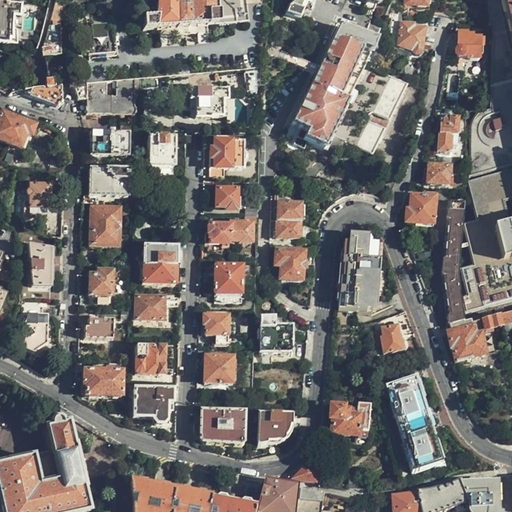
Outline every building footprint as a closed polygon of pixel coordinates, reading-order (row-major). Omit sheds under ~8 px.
[(0,0),(0,44),(10,45),(15,45),(15,30),(12,30),(13,15),(18,15),(21,5),(5,3),(4,0),(0,0)] [(40,57),(43,57),(59,55),(59,30),(60,18),(65,0),(55,0),(40,50),(40,57)] [(144,0),(144,3),(146,3),(145,21),(142,21),(142,31),(152,31),(152,29),(181,27),(183,27),(214,25),(212,0),(144,0)] [(292,0),(289,8),(287,7),(284,14),(297,20),(300,13),(303,15),(309,0),(292,0)] [(409,0),(430,9),(434,0),(409,0)] [(465,109),(467,182),(511,170),(511,0),(488,0),(485,100),(465,109)] [(412,50),(424,25),(400,14),(388,41),(410,51),(412,50)] [(368,58),(374,43),(338,26),(290,124),(300,129),(292,146),(303,151),(307,143),(323,150),(330,136),(368,58)] [(114,54),(112,31),(86,33),(88,57),(114,54)] [(480,58),(480,39),(473,39),(471,36),(458,36),(457,50),(455,53),(455,57),(458,59),(461,58),(462,57),(466,58),(468,60),(478,60),(479,59),(480,58)] [(284,54),(282,60),(309,70),(312,64),(284,54)] [(258,88),(259,71),(243,72),(243,73),(242,73),(243,84),(244,84),(245,97),(254,96),(254,88),(258,88)] [(450,73),(446,98),(458,99),(461,75),(450,73)] [(369,155),(405,86),(386,77),(352,146),(369,155)] [(157,80),(140,81),(140,90),(157,89),(157,80)] [(133,116),(134,81),(116,83),(115,96),(110,96),(109,115),(133,116)] [(68,84),(68,89),(73,88),(76,101),(86,101),(85,85),(78,82),(68,84)] [(106,96),(106,83),(85,85),(86,101),(86,115),(109,115),(110,96),(106,96)] [(30,90),(30,97),(56,108),(57,108),(58,107),(59,107),(60,105),(59,87),(30,90)] [(221,118),(222,100),(226,100),(225,90),(188,88),(187,109),(193,110),(193,120),(209,120),(209,117),(221,118)] [(0,141),(19,149),(24,135),(29,137),(34,126),(0,112),(0,141)] [(439,135),(457,137),(458,119),(449,118),(449,122),(440,121),(439,135)] [(127,134),(133,133),(134,129),(134,125),(119,125),(119,132),(109,132),(108,157),(126,158),(127,134)] [(97,157),(108,157),(109,132),(89,131),(88,156),(83,156),(83,164),(97,165),(97,157)] [(439,135),(438,135),(436,153),(449,154),(450,148),(455,148),(457,137),(439,135)] [(171,176),(172,139),(147,138),(146,168),(154,168),(155,175),(171,176)] [(240,170),(241,143),(208,142),(208,160),(211,160),(212,169),(240,170)] [(62,172),(62,163),(49,163),(49,172),(62,172)] [(447,186),(448,176),(449,177),(450,168),(428,167),(426,184),(447,186)] [(511,170),(467,182),(477,222),(463,226),(473,267),(461,270),(466,296),(461,297),(465,311),(470,310),(470,311),(511,301),(511,170)] [(82,204),(96,204),(96,198),(125,198),(126,176),(126,171),(87,171),(87,192),(87,196),(82,196),(82,204)] [(138,191),(148,191),(149,179),(138,179),(138,191)] [(49,211),(49,185),(28,185),(28,189),(25,191),(24,192),(25,196),(28,197),(27,202),(22,202),(22,219),(46,221),(46,211),(49,211)] [(236,210),(235,190),(214,190),(214,209),(236,210)] [(148,202),(148,191),(138,191),(132,191),(131,201),(148,202)] [(464,194),(450,193),(442,279),(449,312),(451,326),(464,324),(457,282),(464,194)] [(404,224),(432,227),(435,199),(413,196),(410,198),(409,210),(405,210),(404,224)] [(298,239),(299,206),(276,205),(275,239),(298,239)] [(114,246),(115,212),(90,211),(90,245),(114,246)] [(250,224),(229,224),(229,227),(228,243),(238,244),(238,245),(249,245),(250,224)] [(228,243),(229,227),(206,226),(206,235),(203,235),(202,246),(225,247),(228,243)] [(14,263),(18,301),(48,301),(50,238),(11,230),(14,263)] [(371,314),(377,247),(365,246),(366,237),(350,236),(350,245),(344,244),(341,275),(338,311),(371,314)] [(141,267),(174,267),(174,263),(174,258),(179,258),(179,251),(174,251),(174,249),(141,248),(141,267)] [(301,283),(304,255),(276,251),(274,267),(280,268),(279,279),(281,281),(301,283)] [(0,332),(3,334),(18,301),(14,263),(0,257),(0,332)] [(174,280),(174,267),(141,267),(141,285),(174,286),(174,280)] [(241,298),(242,270),(214,269),(213,304),(226,305),(227,298),(241,298)] [(110,303),(110,272),(97,272),(96,275),(88,275),(87,296),(90,296),(89,303),(110,303)] [(162,321),(162,306),(174,307),(174,299),(136,298),(135,320),(162,321)] [(46,345),(46,316),(42,316),(43,304),(22,303),(20,324),(25,325),(17,343),(21,344),(22,357),(35,357),(46,345)] [(511,313),(499,316),(501,325),(511,323),(511,313)] [(499,316),(481,320),(484,331),(502,328),(501,325),(499,316)] [(227,347),(227,318),(202,318),(202,328),(205,328),(205,338),(217,338),(217,347),(227,347)] [(110,331),(110,321),(83,320),(82,340),(107,341),(107,330),(110,331)] [(253,365),(271,364),(271,355),(292,356),(291,329),(274,329),(274,321),(260,321),(259,354),(253,354),(253,365)] [(452,329),(447,331),(449,342),(450,350),(452,350),(455,364),(471,361),(470,359),(483,357),(480,337),(472,338),(469,322),(464,324),(451,326),(452,329)] [(399,341),(398,331),(382,332),(384,354),(404,352),(407,350),(409,347),(408,344),(406,341),(402,341),(399,341)] [(161,376),(162,348),(133,347),(133,359),(135,359),(135,375),(161,376)] [(232,386),(232,361),(204,360),(204,386),(232,386)] [(119,399),(120,365),(104,364),(103,372),(82,371),(81,386),(84,386),(84,397),(119,399)] [(423,415),(413,382),(386,390),(412,474),(439,466),(427,427),(423,415)] [(165,421),(165,404),(170,404),(170,392),(133,390),(131,419),(152,420),(151,422),(155,426),(161,426),(165,421)] [(367,434),(370,408),(357,406),(356,414),(331,412),(330,421),(333,422),(331,436),(358,438),(359,433),(367,434)] [(243,445),(243,416),(201,413),(200,441),(203,445),(240,448),(243,445)] [(289,432),(290,424),(290,421),(290,417),(258,417),(257,450),(265,449),(274,447),(281,443),(285,438),(289,432)] [(84,490),(74,447),(72,447),(67,424),(62,425),(60,422),(57,420),(54,420),(51,422),(49,425),(49,428),(44,429),(50,454),(0,464),(0,511),(86,511),(81,490),(84,490)] [(292,481),(315,485),(316,471),(306,469),(292,481)] [(417,511),(466,511),(467,511),(465,509),(468,507),(461,489),(459,483),(448,488),(424,493),(413,495),(417,511)] [(324,511),(328,494),(272,486),(261,485),(255,511),(254,511),(324,511)] [(465,509),(467,511),(466,511),(487,511),(495,511),(494,498),(493,485),(461,489),(468,507),(465,509)] [(131,511),(172,511),(175,496),(153,492),(129,487),(131,511)] [(417,511),(413,495),(387,498),(389,511),(417,511)] [(175,496),(172,511),(210,511),(212,503),(194,500),(175,496)] [(344,511),(352,511),(354,506),(354,502),(346,500),(344,511)] [(212,503),(210,511),(254,511),(255,511),(234,507),(212,503)]
